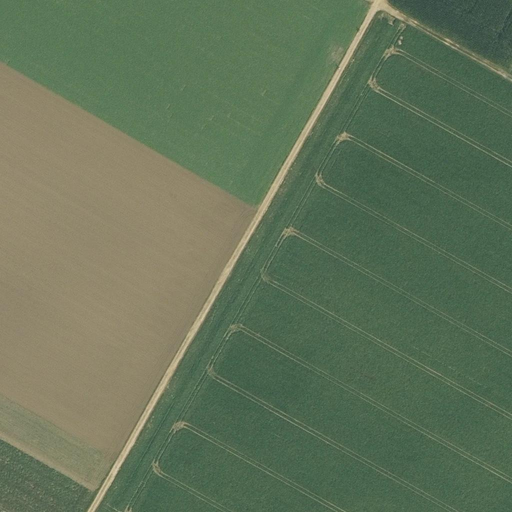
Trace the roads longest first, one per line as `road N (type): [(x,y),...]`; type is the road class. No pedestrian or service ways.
road 1 (track): [(84,511),(373,0)]
road 2 (track): [(368,0),(511,80)]
